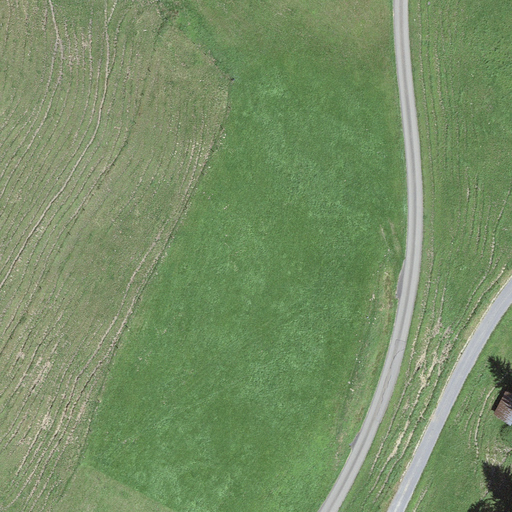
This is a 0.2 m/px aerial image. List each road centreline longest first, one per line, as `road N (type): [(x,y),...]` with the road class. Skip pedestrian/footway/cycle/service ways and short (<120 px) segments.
road 1 (unclassified): [(328,511),(381,401),(413,268),(416,197),(400,0)]
road 2 (track): [(397,511),(464,369),(511,290)]
